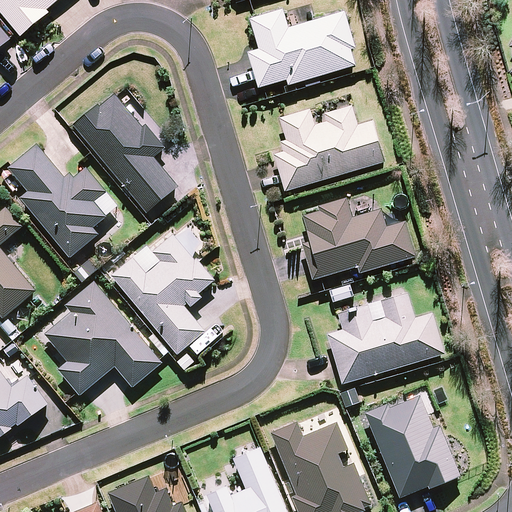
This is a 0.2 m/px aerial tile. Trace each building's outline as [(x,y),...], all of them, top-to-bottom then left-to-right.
[(59,0),(0,0),(0,9),(22,36),(49,13),(47,10),(59,0)] [(290,85),(357,65),(353,50),(356,49),(345,12),(289,29),(284,11),(252,20),(262,51),(250,54),(260,88),(289,79),(290,85)] [(0,44),(9,37),(0,25),(0,44)] [(143,128),(116,94),(76,125),(147,214),(178,188),(154,157),(165,148),(147,125),(143,128)] [(312,110),(282,119),(289,140),(283,142),(286,152),(276,156),(287,191),(386,161),(374,121),(359,126),(353,107),(324,116),(326,123),(317,126),(312,110)] [(69,183),(39,146),(11,169),(31,193),(23,199),(72,258),(97,236),(92,229),(107,217),(95,202),(107,192),(87,168),(69,183)] [(354,218),(348,199),(321,207),(322,210),(304,215),(313,244),(305,247),(314,280),(359,266),(361,273),(416,257),(406,222),(387,228),(381,210),(354,218)] [(0,210),(0,312),(4,318),(37,291),(0,246),(23,227),(6,206),(0,210)] [(185,306),(189,303),(192,307),(204,297),(200,293),(216,280),(174,230),(152,249),(163,262),(149,273),(135,256),(113,275),(179,354),(206,331),(185,306)] [(163,363),(97,283),(71,305),(75,310),(47,334),(70,362),(61,370),(81,395),(117,366),(134,387),(163,363)] [(416,319),(407,291),(381,299),(386,315),(376,318),(372,304),(340,314),(345,330),(329,335),(344,384),(445,354),(434,314),(416,319)] [(1,364),(0,364),(0,430),(50,394),(30,366),(12,379),(1,364)] [(427,388),(367,412),(401,499),(461,475),(427,388)] [(360,511),(367,510),(366,508),(372,505),(354,461),(346,464),(341,453),(349,449),(339,423),(304,437),(298,423),(273,433),(298,495),(295,496),(301,511),(360,511)] [(288,511),(259,441),(232,452),(247,487),(233,493),(230,486),(209,495),(215,511),(288,511)] [(156,492),(150,476),(111,492),(118,511),(187,511),(183,502),(174,506),(166,488),(156,492)]
